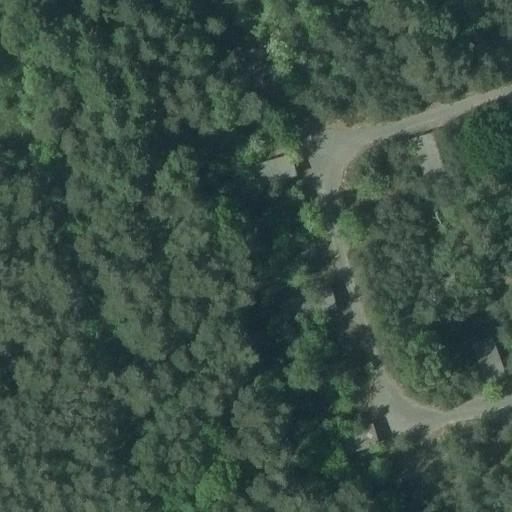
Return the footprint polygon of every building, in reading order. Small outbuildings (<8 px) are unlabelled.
[(231,0),(239,14),(260,0),(231,0)] [(329,0),(320,0),(274,12),(290,86),(328,79),(348,70),(350,47),(347,30),(341,11),(329,0)] [(0,47),(0,116),(6,112),(11,104),(17,91),(14,73),(0,47)] [(408,146),(421,188),(440,182),(427,140),(408,146)] [(244,175),(248,192),(289,182),(284,165),(244,175)] [(286,312),(290,329),(330,318),(326,301),(286,312)] [(469,353),(480,389),(500,383),(489,347),(469,353)] [(328,443),(332,461),(372,451),(367,433),(328,443)]
